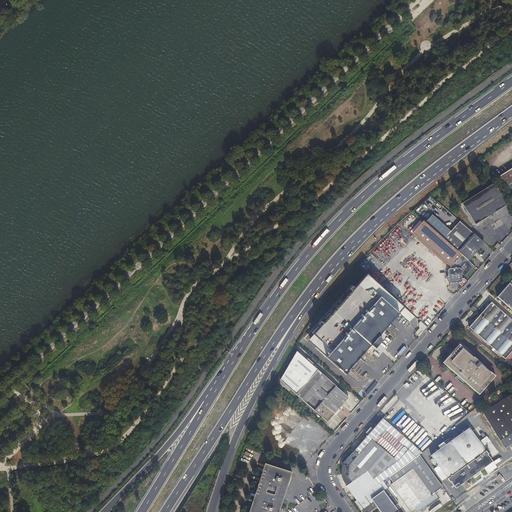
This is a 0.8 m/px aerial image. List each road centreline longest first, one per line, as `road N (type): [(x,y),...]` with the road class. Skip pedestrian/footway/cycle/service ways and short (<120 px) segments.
road 1 (motorway): [(511,82),(334,225),(208,401)]
road 2 (residential): [(347,511),(326,481),(329,454),(511,247)]
road 3 (motorway): [(308,294),(394,203),(511,113)]
road 4 (motorway): [(164,511),(308,294)]
road 5 (motorway): [(210,511),(236,432),(308,294)]
road 6 (motorway): [(208,401),(105,511)]
road 7 (unknown): [(434,367),(473,398),(495,379),(495,369),(458,339)]
road 8 (unknown): [(240,511),(263,455),(301,466),(305,479),(326,481)]
road 9 (motorway): [(208,401),(140,511)]
